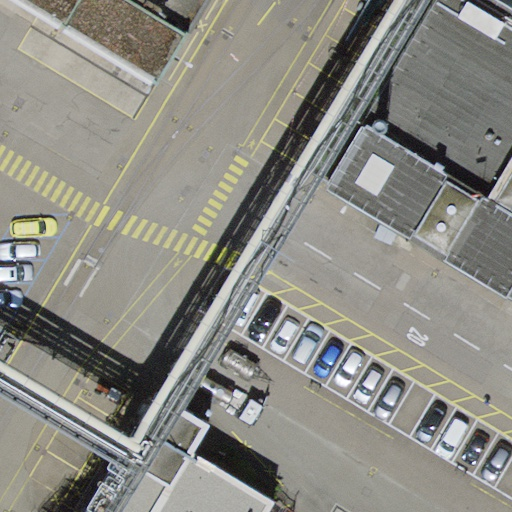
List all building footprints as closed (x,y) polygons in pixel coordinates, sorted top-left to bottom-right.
[(13,0),(152,83),(202,0),(13,0)] [(511,0),(471,0),(511,19),(511,0)] [(313,213),(511,329),(511,57),(432,11),(313,213)] [(0,50),(12,36),(0,28),(0,50)] [(258,511),(281,469),(116,376),(55,497),(82,511),(258,511)]
